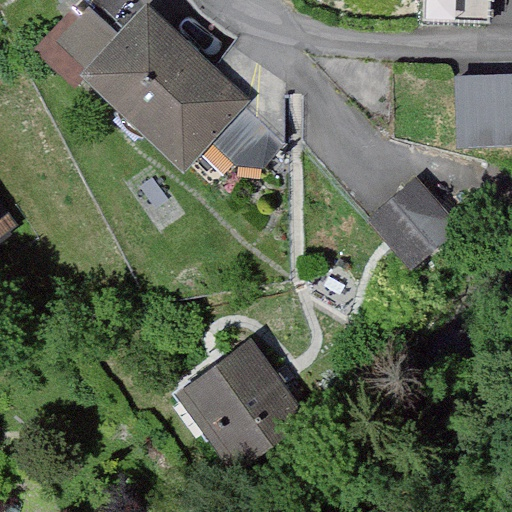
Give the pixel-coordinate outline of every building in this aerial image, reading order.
[(35,45),(50,65),(89,35),(73,15),(35,45)] [(250,116),(154,25),(90,91),(186,183),(250,116)] [(511,76),(454,79),(458,154),(511,151),(511,76)] [(417,186),(377,221),(416,265),(456,230),(417,186)] [(0,245),(13,236),(0,218),(0,245)] [(313,426),(252,344),(175,401),(236,483),(313,426)]
